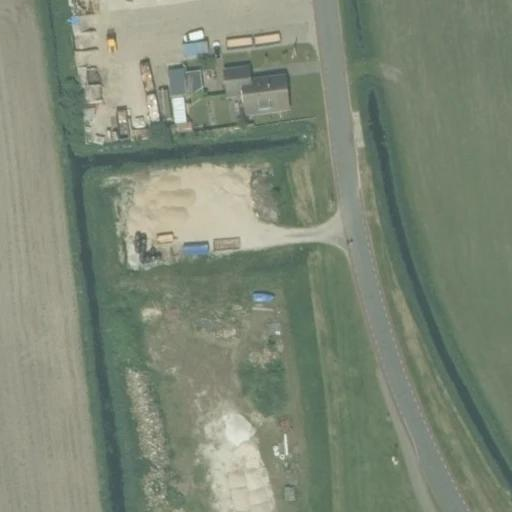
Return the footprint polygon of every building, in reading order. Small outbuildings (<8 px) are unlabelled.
[(183,59),(210,54),(208,44),(181,50),(183,59)] [(248,71),(223,74),(227,99),(243,97),(246,116),(288,111),(284,81),(250,85),(248,71)] [(199,72),(184,74),(187,96),(202,94),(199,72)] [(94,111),(82,111),(82,122),(94,121),(94,111)] [(190,124),(180,126),(182,135),(191,134),(190,124)] [(177,126),(167,127),(168,136),(178,135),(177,126)]
